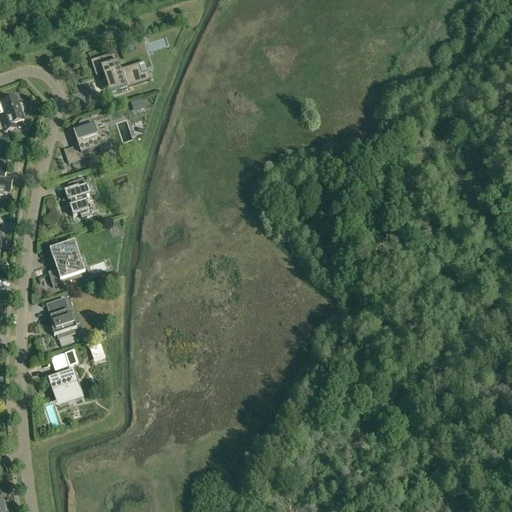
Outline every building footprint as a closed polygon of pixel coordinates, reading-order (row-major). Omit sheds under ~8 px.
[(91,62),(96,78),(103,75),(110,95),(129,89),(128,86),(135,84),(134,78),(141,76),(142,75),(139,65),(127,69),(128,71),(121,74),(114,54),(91,62)] [(6,119),(0,121),(4,134),(16,130),(14,125),(24,121),(21,113),(23,112),(24,110),(22,105),(20,104),(19,105),(16,97),(1,103),(6,119)] [(131,103),(133,111),(145,108),(142,100),(131,103)] [(90,127),(89,125),(89,124),(88,123),(87,122),(86,122),(85,121),(84,121),(83,121),(82,121),(81,122),(80,123),(79,123),(79,124),(78,125),(78,126),(78,127),(78,128),(79,131),(73,133),(78,147),(64,152),(69,165),(81,161),(82,161),(82,160),(83,160),(84,159),(84,158),(84,157),(85,157),(85,156),(84,156),(84,154),(99,149),(101,155),(111,151),(106,137),(100,139),(95,126),(90,127)] [(127,137),(129,143),(135,141),(133,135),(127,137)] [(11,147),(8,139),(2,141),(1,138),(0,138),(0,148),(2,154),(8,152),(7,148),(11,147)] [(0,195),(3,196),(4,194),(10,195),(13,181),(5,179),(7,172),(6,172),(8,160),(5,160),(0,161),(0,195)] [(70,191),(64,193),(68,204),(70,203),(71,207),(69,208),(73,219),(80,216),(82,221),(93,217),(91,212),(92,212),(91,209),(90,210),(87,202),(86,198),(91,196),(88,187),(86,188),(83,181),(68,186),(70,191)] [(99,187),(92,189),(95,198),(102,196),(99,187)] [(57,272),(48,275),(53,289),(82,279),(81,276),(85,275),(74,244),(50,252),(57,272)] [(97,276),(113,272),(111,265),(95,269),(97,276)] [(55,329),(51,330),(54,338),(57,337),(58,341),(75,335),(73,331),(77,330),(75,326),(78,325),(78,324),(78,323),(78,322),(78,321),(78,320),(78,319),(77,318),(76,317),(75,316),(75,315),(70,317),(65,301),(47,307),(51,318),(50,318),(52,326),(53,325),(55,329)] [(77,366),(72,353),(52,360),(57,373),(77,366)] [(48,380),(51,391),(57,390),(58,393),(61,403),(79,397),(75,384),(78,383),(74,372),(48,380)] [(54,429),(64,427),(60,404),(49,406),(54,429)]
